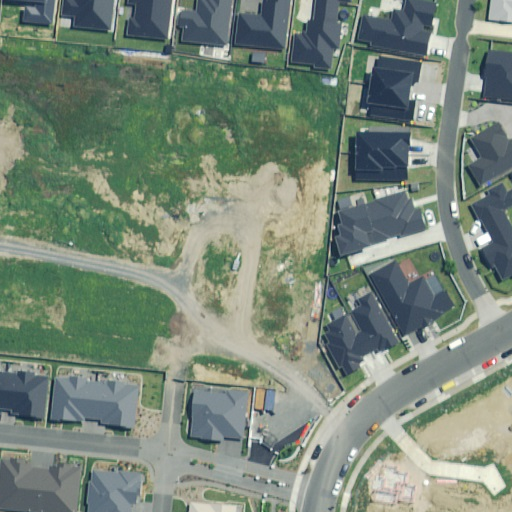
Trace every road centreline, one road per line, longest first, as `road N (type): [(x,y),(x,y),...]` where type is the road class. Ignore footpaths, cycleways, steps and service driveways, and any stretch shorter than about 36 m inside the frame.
road 1 (unknown): [(185,312),(193,243),(188,149),(109,118),(0,106)]
road 2 (residential): [(504,334),(462,261),(446,204),(445,144),(466,0)]
road 3 (tertiary): [(321,493),(370,413),(504,334)]
road 4 (unknown): [(185,312),(0,291)]
road 5 (residential): [(0,433),(168,450)]
road 6 (residential): [(321,493),(168,450)]
road 7 (unknown): [(185,312),(316,323)]
